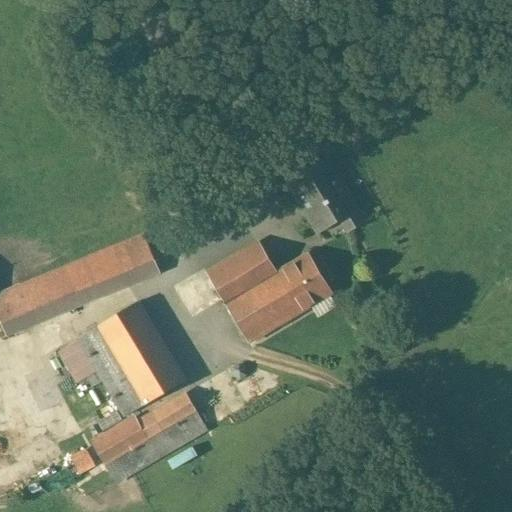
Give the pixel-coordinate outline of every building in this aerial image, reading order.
[(275,125),(261,139),(268,147),(283,133),(275,125)] [(326,160),(289,183),(318,231),(339,218),(347,231),(362,221),(355,209),(326,160)] [(159,272),(143,235),(130,240),(146,278),(159,272)] [(130,240),(21,285),(37,323),(146,278),(130,240)] [(259,243),(247,250),(247,249),(206,272),(248,343),(332,293),(308,254),(277,272),(259,243)] [(21,285),(0,293),(0,321),(6,336),(37,323),(21,285)] [(137,302),(79,337),(126,416),(184,381),(137,302)] [(86,390),(76,396),(85,414),(96,409),(86,390)] [(135,418),(92,443),(103,461),(116,482),(206,429),(185,393),(137,422),(135,418)] [(85,449),(70,457),(79,473),(93,466),(85,449)] [(371,472),(343,485),(349,498),(377,484),(371,472)]
